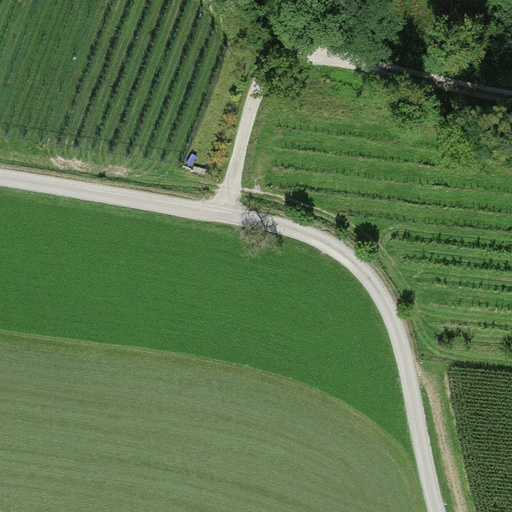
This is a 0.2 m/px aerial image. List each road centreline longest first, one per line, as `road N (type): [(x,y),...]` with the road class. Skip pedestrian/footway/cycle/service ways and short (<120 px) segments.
road 1 (track): [(0,177),(225,214),(333,244),(360,266),(394,319),(438,511)]
road 2 (track): [(225,214),(274,65),(331,59),(511,94)]
